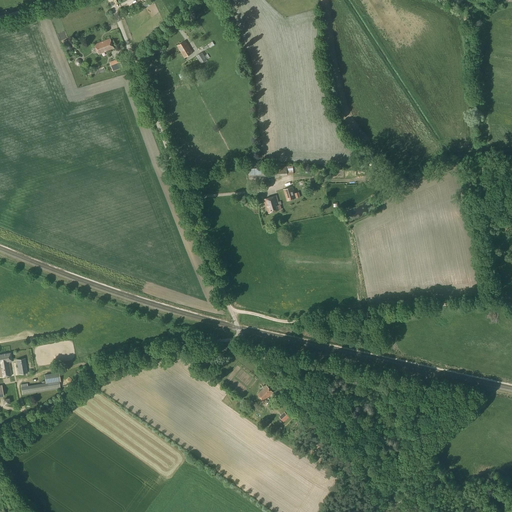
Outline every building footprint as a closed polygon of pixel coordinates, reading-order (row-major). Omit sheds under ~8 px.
[(98,54),(114,48),(110,39),(95,45),(98,54)] [(184,58),(193,53),(185,41),(177,46),(184,58)] [(204,56),(202,52),(196,56),(201,63),(210,58),(207,54),(204,56)] [(113,71),(122,68),(119,58),(109,62),(113,71)] [(367,166),(370,162),(364,159),(358,171),(361,172),(363,169),(365,165),(367,166)] [(250,177),(287,175),(286,167),(249,169),(250,177)] [(287,201),(295,198),(291,186),(283,189),(287,201)] [(278,204),(275,195),(263,199),(267,214),(281,209),(279,204),(278,204)] [(0,377),(12,375),(9,363),(12,363),(11,361),(12,361),(10,352),(0,354),(0,377)] [(18,374),(27,373),(25,358),(16,360),(18,374)] [(27,382),(20,383),(22,394),(60,388),(59,381),(60,381),(58,371),(44,373),(45,382),(27,385),(27,382)] [(263,401),(266,399),(272,392),(266,386),(259,392),(257,394),(263,401)] [(289,417),(284,412),(279,417),(283,422),(289,417)] [(278,439),(277,435),(281,433),(278,428),(272,431),(276,440),(278,439)]
